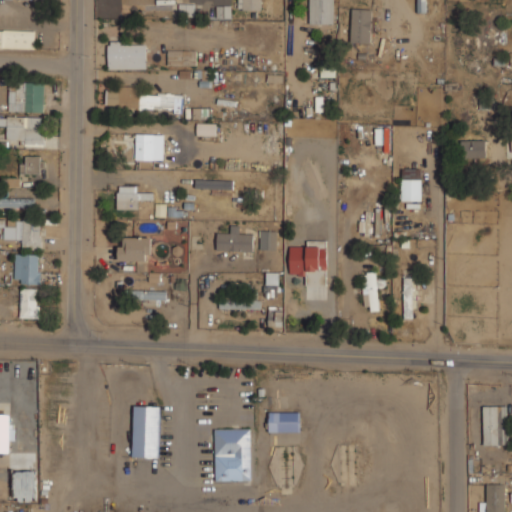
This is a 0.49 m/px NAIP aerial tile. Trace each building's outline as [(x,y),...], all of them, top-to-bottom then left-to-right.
[(261,0),(239,0),(239,9),(261,9),(261,0)] [(308,0),(308,23),(333,23),(333,0),(308,0)] [(416,0),(416,12),(426,12),(426,0),(416,0)] [(179,4),(179,15),(192,14),(192,4),(179,4)] [(370,8),(351,8),(351,42),(370,42),(370,8)] [(36,30),(3,29),(3,48),(36,48),(36,30)] [(107,68),(146,68),(146,40),(107,40),(107,68)] [(195,50),(167,50),(167,64),(195,64),(195,50)] [(9,111),(44,112),(44,82),(9,81),(9,111)] [(182,110),(183,94),(138,93),(138,86),(105,85),(105,107),(182,110)] [(315,110),(331,110),(331,96),(315,96),(315,110)] [(7,139),(25,140),(25,146),(43,147),(44,117),(7,116),(7,139)] [(216,122),(195,122),(195,134),(216,134),(216,122)] [(162,133),(135,133),(135,160),(162,160),(162,133)] [(461,157),(485,157),(485,140),(461,140),(461,157)] [(40,156),(26,156),(25,163),(20,163),(20,173),(40,174),(40,156)] [(7,186),(20,186),(20,178),(8,178),(7,186)] [(400,200),(421,200),(421,178),(400,178),(400,200)] [(194,189),(232,189),(232,179),(194,179),(194,189)] [(116,208),(140,208),(140,199),(152,199),(152,192),(143,192),(143,185),(116,185),(116,208)] [(0,198),(0,207),(35,206),(35,197),(0,198)] [(32,219),(16,219),(16,239),(22,239),(22,248),(41,248),(41,225),(32,225),(32,219)] [(216,251),(252,251),(252,233),(242,233),(242,225),(227,225),(227,233),(216,233),(216,251)] [(276,230),(258,230),(258,250),(276,250),(276,230)] [(118,261),(151,261),(151,236),(118,236),(118,261)] [(326,239),(306,239),(306,247),(288,247),(288,274),(305,274),(305,285),(326,285),(326,239)] [(39,282),(40,254),(15,254),(14,282),(39,282)] [(266,272),(266,284),(278,284),(278,272),(266,272)] [(362,272),(362,309),(376,309),(376,288),(384,288),(384,272),(362,272)] [(413,277),(403,277),(403,309),(413,309),(413,277)] [(21,289),(20,318),(38,318),(39,289),(21,289)] [(124,298),(166,298),(166,290),(124,290),(124,298)] [(219,308),(261,308),(261,297),(219,297),(219,308)] [(160,406),(134,405),(133,457),(159,457),(160,406)] [(506,445),(506,405),(483,405),(483,445),(506,445)] [(300,432),(300,412),(269,412),(269,431),(300,432)] [(215,429),(216,481),(252,480),(251,429),(215,429)] [(35,470),(14,471),(15,502),(36,501),(35,470)] [(485,511),(504,511),(505,483),(486,483),(485,511)]
